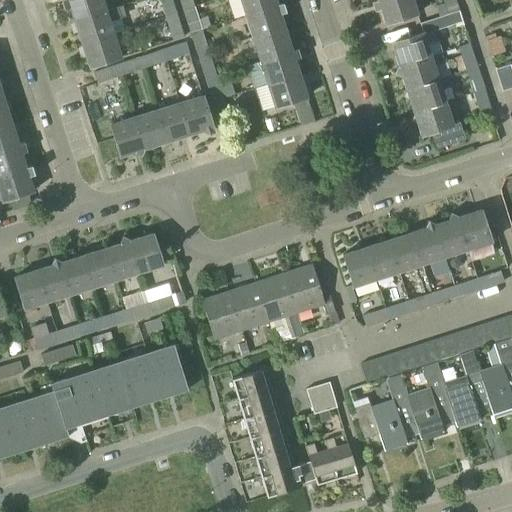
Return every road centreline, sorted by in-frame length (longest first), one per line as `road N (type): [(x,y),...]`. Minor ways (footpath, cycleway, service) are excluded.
road 1 (residential): [(0,501),(201,441),(214,457),(229,511)]
road 2 (residential): [(170,188),(184,240),(208,257),(380,202)]
road 3 (residential): [(74,204),(7,0)]
road 4 (residential): [(380,202),(317,0)]
road 5 (residential): [(380,202),(511,159)]
